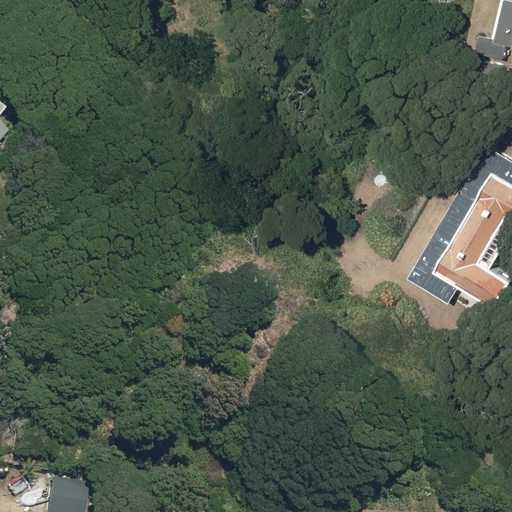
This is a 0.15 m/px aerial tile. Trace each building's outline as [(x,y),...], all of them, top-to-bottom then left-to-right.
[(476,52),(505,59),(508,49),(511,49),(511,2),(504,1),(496,40),(479,37),(476,52)] [(0,142),(10,131),(0,123),(0,118),(5,112),(0,107),(0,142)] [(511,186),(491,175),(431,275),(494,310),(510,282),(489,270),(511,230),(511,186)] [(0,491),(5,496),(20,479),(10,469),(0,480),(0,491)] [(51,478),(47,511),(53,511),(82,511),(86,482),(51,478)]
